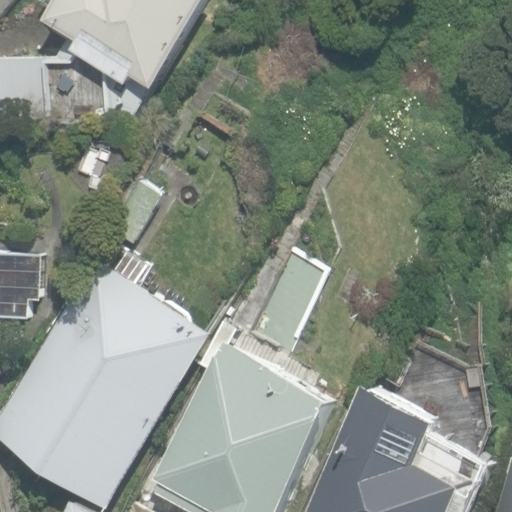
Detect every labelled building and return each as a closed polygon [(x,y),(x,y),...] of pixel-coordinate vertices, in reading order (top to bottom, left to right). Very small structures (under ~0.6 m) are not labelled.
[(0,119),(88,114),(125,130),(160,80),(167,84),(217,0),(50,0),(63,8),(59,16),(66,21),(60,28),(74,37),(65,52),(0,53),(0,119)] [(117,224),(141,240),(173,192),(149,176),(117,224)] [(223,511),(289,511),(355,382),(295,352),(340,264),(294,241),(169,469),(173,471),(167,481),(225,510),(223,511)] [(0,379),(5,380),(8,314),(37,315),(38,297),(48,296),(51,252),(9,250),(9,244),(0,243),(0,379)] [(0,434),(0,435),(119,508),(226,332),(147,284),(159,265),(124,244),(114,259),(108,255),(0,434)] [(317,511),(481,511),(499,477),(442,450),(456,421),(379,385),(317,511)] [(77,511),(114,511),(86,497),(77,511)]
